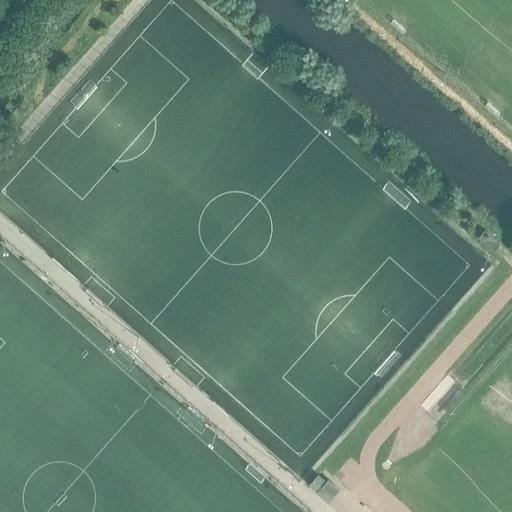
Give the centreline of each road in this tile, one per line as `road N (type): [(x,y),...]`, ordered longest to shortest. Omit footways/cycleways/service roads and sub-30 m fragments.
road 1 (trunk): [(221,511),(0,290)]
road 2 (trunk): [(0,400),(114,511)]
